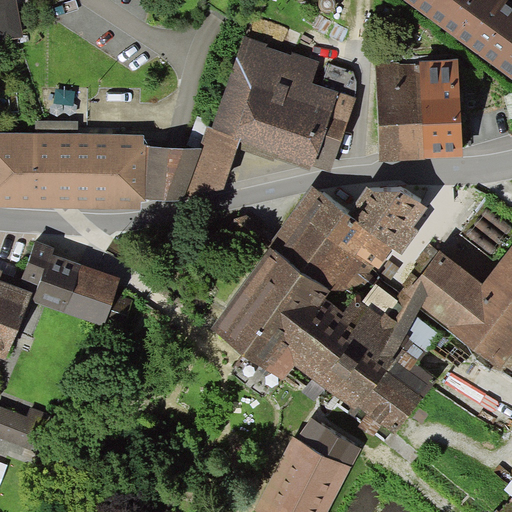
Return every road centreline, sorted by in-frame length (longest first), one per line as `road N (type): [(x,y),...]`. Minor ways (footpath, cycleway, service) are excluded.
road 1 (residential): [(511,154),(292,179),(140,221),(0,212)]
road 2 (unknown): [(166,213),(172,51),(156,30),(95,0)]
